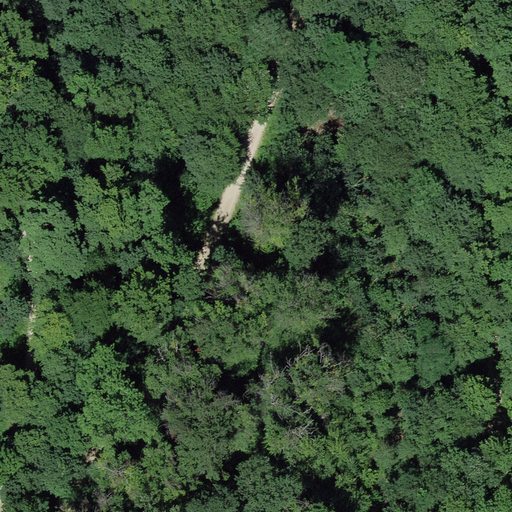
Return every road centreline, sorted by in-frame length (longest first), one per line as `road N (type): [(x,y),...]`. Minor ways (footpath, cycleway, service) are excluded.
road 1 (track): [(304,0),(171,350),(71,511)]
road 2 (track): [(509,511),(491,435),(470,0)]
road 3 (track): [(2,511),(41,331),(35,250),(0,171)]
